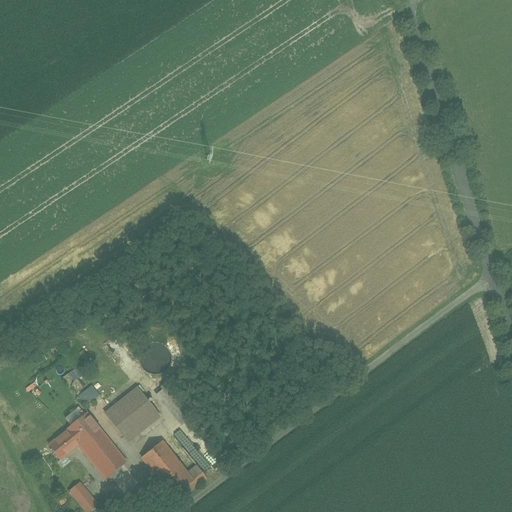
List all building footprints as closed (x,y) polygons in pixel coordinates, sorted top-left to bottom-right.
[(77,382),(87,373),(81,366),(70,374),(77,382)] [(158,395),(177,419),(188,410),(180,400),(186,395),(175,382),(158,395)] [(89,406),(102,395),(94,385),(81,396),(89,406)] [(161,418),(137,388),(104,414),(127,444),(161,418)] [(126,464),(86,413),(44,446),(58,464),(78,449),(104,482),(126,464)] [(185,474),(163,446),(143,462),(176,503),(207,478),(196,465),(185,474)] [(91,511),(100,504),(81,483),(67,495),(82,511),(91,511)]
